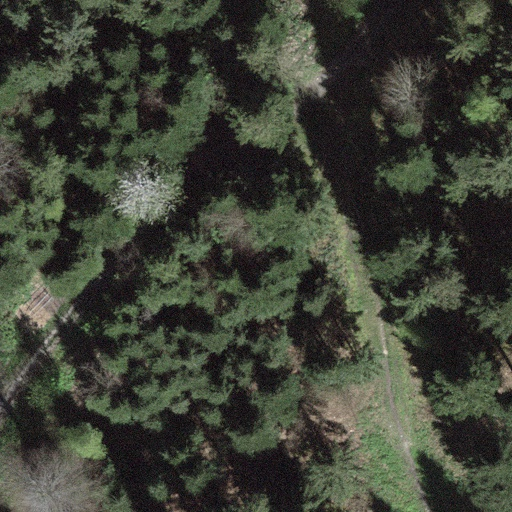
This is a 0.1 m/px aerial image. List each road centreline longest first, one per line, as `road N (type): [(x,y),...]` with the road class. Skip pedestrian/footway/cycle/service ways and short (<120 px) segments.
road 1 (track): [(309,63),(351,215),(379,390),(428,511)]
road 2 (track): [(309,63),(150,215),(0,391)]
